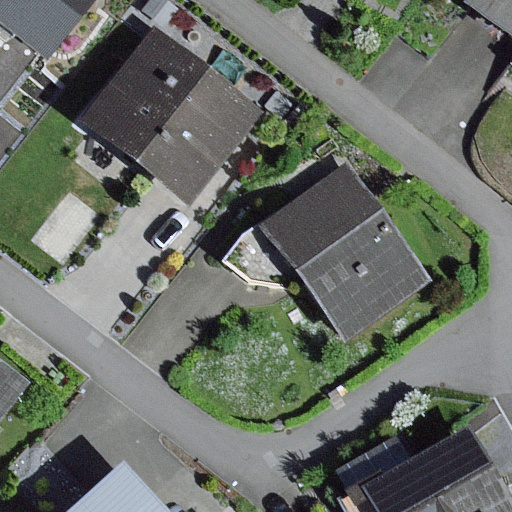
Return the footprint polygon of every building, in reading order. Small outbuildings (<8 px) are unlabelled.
[(96,0),(0,0),(0,29),(45,64),(96,0)] [(511,0),(465,0),(463,4),(511,42),(511,0)] [(264,115),(153,27),(78,122),(190,209),(264,115)] [(347,164),(259,227),(345,347),(432,283),(347,164)] [(0,423),(30,385),(0,361),(0,423)] [(511,511),(511,501),(469,427),(361,489),(373,511),(511,511)] [(168,511),(121,463),(67,511),(168,511)]
